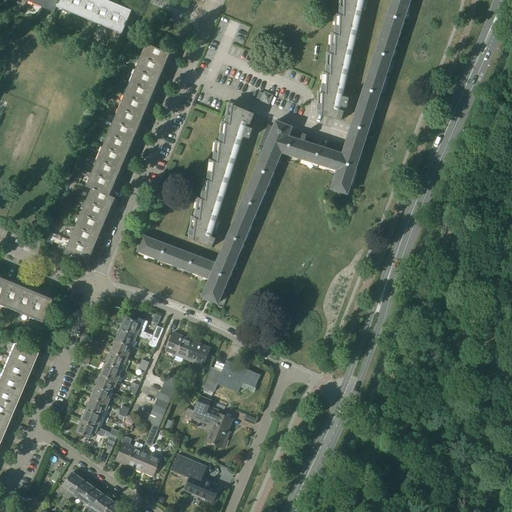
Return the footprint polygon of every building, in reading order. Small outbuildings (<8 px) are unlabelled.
[(44,0),(41,7),(55,13),(57,7),(59,0),(44,0)] [(75,0),(59,0),(57,7),(70,13),(75,0)] [(90,0),(75,0),(70,13),(83,18),(90,0)] [(106,0),(104,0),(90,0),(83,18),(96,23),(106,0)] [(119,6),(106,0),(96,23),(109,29),(119,6)] [(209,281),(202,297),(219,304),(281,153),(337,171),(331,189),(348,195),(410,0),(392,0),(343,155),(305,142),(307,135),(303,134),(303,135),(291,131),(292,128),(276,121),(216,265),(144,236),(138,251),(209,281)] [(322,113),(334,115),(334,114),(339,115),(341,107),(347,109),(349,98),(340,96),(342,90),(340,90),(346,71),(344,70),(350,52),(349,51),(355,32),(353,31),(359,13),(358,12),(361,0),(344,0),(344,8),(341,7),(340,27),(337,26),(336,26),(335,47),(332,46),(331,66),(328,65),(327,86),(323,85),(322,113)] [(132,11),(119,6),(109,29),(122,34),(132,11)] [(147,45),(140,60),(164,69),(170,54),(147,45)] [(164,69),(140,60),(135,73),(159,82),(164,69)] [(130,85),(153,95),(159,82),(135,73),(130,85)] [(153,95),(130,85),(124,98),(148,107),(153,95)] [(259,92),(256,99),(262,101),(269,104),(272,96),(265,93),(265,94),(259,92)] [(119,111),(142,120),(148,107),(124,98),(119,111)] [(192,229),(191,239),(212,248),(216,239),(208,235),(216,217),(214,216),(222,198),(220,197),(228,179),(226,178),(234,160),(232,159),(240,141),(238,140),(240,136),(250,139),(253,129),(247,127),(248,125),(250,126),(254,115),(232,105),(232,109),(231,116),(228,115),(225,135),(222,134),(219,154),(216,153),(213,173),(210,172),(207,192),(204,191),(201,211),(198,210),(195,230),(192,229)] [(142,120),(119,111),(114,124),(137,133),(142,120)] [(108,136),(132,145),(137,133),(114,124),(108,136)] [(132,145),(108,136),(103,149),(126,158),(132,145)] [(126,158),(103,149),(98,162),(121,171),(126,158)] [(92,174),(116,183),(121,171),(98,162),(92,174)] [(116,183),(92,174),(87,187),(92,189),(110,196),(116,183)] [(111,211),(116,199),(110,196),(92,189),(87,202),(111,211)] [(82,215),(105,224),(111,211),(87,202),(82,215)] [(100,237),(105,224),(82,215),(76,227),(100,237)] [(71,240),(95,249),(100,237),(76,227),(71,240)] [(89,264),(95,249),(71,240),(65,254),(89,264)] [(0,306),(3,307),(13,285),(0,279),(0,306)] [(16,313),(18,307),(26,290),(13,285),(3,307),(16,313)] [(18,307),(16,313),(28,318),(38,295),(26,290),(18,307)] [(41,324),(51,301),(38,295),(28,318),(41,324)] [(125,317),(120,329),(137,336),(144,339),(147,333),(143,332),(147,323),(139,319),(137,322),(125,317)] [(147,333),(144,339),(150,341),(157,344),(164,329),(157,326),(153,336),(147,333)] [(120,329),(116,340),(130,346),(132,347),(134,341),(137,336),(120,329)] [(174,333),(166,351),(184,359),(192,341),(174,333)] [(116,340),(111,352),(127,359),(129,353),(127,352),(130,346),(116,340)] [(203,367),(211,349),(192,341),(184,359),(203,367)] [(14,345),(8,357),(32,367),(37,354),(14,345)] [(107,356),(105,362),(106,363),(106,364),(120,370),(123,363),(125,364),(127,359),(111,352),(109,357),(107,356)] [(8,357),(3,370),(26,380),(32,367),(8,357)] [(260,376),(226,361),(217,384),(238,393),(243,383),(255,388),(260,376)] [(103,370),(101,375),(118,382),(120,376),(118,375),(120,370),(106,364),(104,363),(102,369),(103,370)] [(3,370),(0,376),(0,384),(21,393),(26,380),(3,370)] [(101,375),(96,386),(111,392),(113,387),(115,388),(118,382),(101,375)] [(170,375),(167,381),(167,382),(172,384),(175,377),(170,375)] [(167,382),(166,382),(163,388),(174,393),(177,386),(176,386),(172,384),(167,382)] [(0,384),(0,399),(15,406),(21,393),(0,384)] [(96,386),(91,399),(108,405),(110,400),(108,399),(111,392),(96,386)] [(174,393),(163,388),(161,394),(172,399),(174,393)] [(172,399),(161,394),(158,400),(169,405),(172,399)] [(208,432),(210,432),(206,442),(224,449),(228,438),(226,438),(233,419),(218,413),(219,411),(209,407),(211,401),(200,397),(194,411),(188,409),(186,416),(192,418),(191,419),(210,426),(208,432)] [(0,399),(0,415),(10,419),(15,406),(0,399)] [(91,399),(86,410),(101,416),(104,410),(106,411),(108,405),(91,399)] [(169,405),(158,400),(156,406),(166,411),(169,405)] [(156,406),(153,412),(164,416),(166,411),(156,406)] [(84,416),(82,421),(98,428),(100,424),(98,423),(101,416),(86,410),(84,416)] [(153,412),(151,416),(151,418),(161,422),(164,416),(153,412)] [(0,415),(0,430),(4,432),(10,419),(0,415)] [(153,426),(158,428),(159,428),(161,422),(151,418),(148,424),(149,424),(153,426)] [(82,421),(77,433),(95,441),(98,434),(103,436),(103,435),(110,438),(111,434),(98,428),(82,421)] [(150,433),(155,436),(158,428),(153,426),(150,433)] [(105,449),(112,452),(113,448),(118,436),(111,434),(110,438),(105,449)] [(126,437),(116,462),(134,469),(142,451),(140,450),(143,445),(136,442),(134,447),(129,445),(132,440),(126,437)] [(142,451),(134,469),(153,477),(161,459),(142,451)] [(171,471),(189,479),(185,490),(214,503),(221,487),(198,477),(203,466),(178,455),(171,471)] [(63,487),(68,490),(58,506),(62,509),(69,500),(83,481),(73,474),(63,487)] [(93,488),(83,481),(69,500),(72,502),(75,499),(76,499),(77,497),(84,501),(93,488)] [(86,507),(87,507),(84,511),(86,511),(91,511),(103,495),(93,488),(84,501),(88,504),(86,507)] [(104,511),(112,502),(103,495),(91,511),(95,511),(97,511),(98,511),(104,511)] [(104,511),(120,511),(123,509),(112,502),(104,511)]
